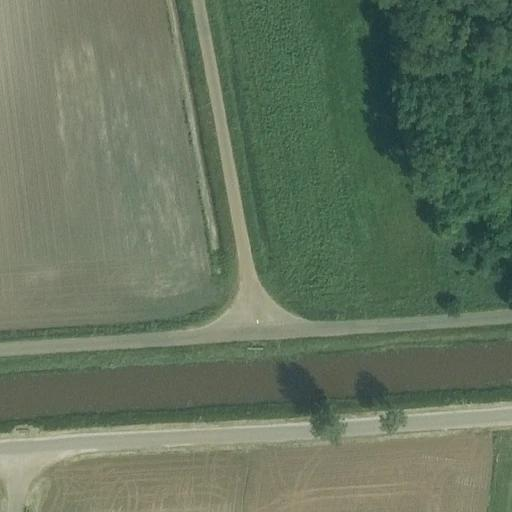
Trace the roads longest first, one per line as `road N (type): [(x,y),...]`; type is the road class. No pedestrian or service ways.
road 1 (unclassified): [(259,334),(196,0)]
road 2 (unclassified): [(259,334),(0,351)]
road 3 (unclassified): [(511,317),(259,334)]
